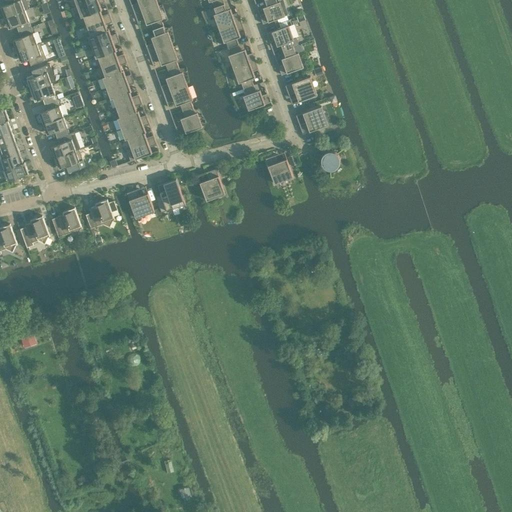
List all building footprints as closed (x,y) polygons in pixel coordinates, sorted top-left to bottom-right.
[(7,0),(9,3),(1,6),(5,17),(25,10),(30,8),(26,0),(7,0)] [(95,0),(94,0),(77,6),(81,16),(83,15),(84,16),(100,9),(98,4),(105,2),(104,0),(95,0)] [(138,0),(139,1),(131,4),(135,13),(146,8),(158,4),(156,0),(138,0)] [(260,14),(263,23),(272,20),(283,16),(285,15),(288,14),(283,0),(265,0),(267,6),(264,7),(266,12),(260,14)] [(214,14),(219,28),(241,20),(238,12),(232,14),(231,8),(227,10),(224,3),(214,7),(216,13),(214,14)] [(146,8),(135,13),(138,21),(145,18),(147,23),(151,22),(153,29),(164,25),(161,19),(163,18),(158,4),(146,8)] [(84,16),(87,26),(104,20),(111,17),(109,13),(102,15),(100,9),(84,16)] [(25,10),(5,17),(9,28),(17,25),(19,31),(31,27),(25,10)] [(88,36),(108,30),(106,24),(113,22),(111,17),(104,20),(87,26),(91,35),(88,36)] [(224,42),(226,41),(229,47),(239,44),(237,37),(241,36),(239,30),(244,28),(241,20),(219,28),(224,42)] [(152,36),(154,42),(146,45),(149,53),(173,45),(168,31),(166,31),(164,25),(153,29),(155,35),(152,36)] [(266,33),(270,42),(275,40),(277,45),(281,44),(283,50),(294,46),(292,40),(294,39),(289,25),(286,26),(266,33)] [(21,37),(13,40),(17,51),(37,43),(31,27),(19,31),(21,37)] [(88,36),(92,47),(119,38),(117,33),(110,35),(108,30),(88,36)] [(92,47),(96,57),(115,50),(113,45),(120,42),(119,38),(92,47)] [(37,43),(17,51),(21,62),(29,59),(31,65),(47,60),(41,42),(37,43)] [(239,44),(229,47),(231,54),(229,55),(234,69),(256,61),(253,52),(247,54),(245,49),(242,50),(239,44)] [(149,53),(152,61),(160,59),(162,64),(165,63),(168,69),(178,65),(176,59),(178,59),(173,45),(149,53)] [(284,64),(278,66),(282,75),(303,67),(298,52),(296,53),(294,46),(283,50),(286,57),(282,58),(284,64)] [(63,48),(56,50),(59,57),(65,55),(63,48)] [(98,57),(102,66),(126,58),(124,53),(117,56),(115,50),(96,57),(96,58),(98,57)] [(103,77),(105,77),(123,71),(121,65),(128,63),(126,58),(102,66),(105,76),(103,77)] [(239,82),(241,82),(243,88),(254,84),(252,78),(255,76),(253,71),(259,69),(256,61),(234,69),(239,82)] [(27,78),(31,90),(51,82),(51,83),(56,81),(50,63),(32,70),(35,76),(27,78)] [(166,77),(168,83),(161,85),(164,94),(175,90),(188,85),(182,71),(181,72),(178,65),(168,69),(170,76),(166,77)] [(103,77),(107,88),(133,78),(131,74),(125,76),(123,71),(105,77),(103,77)] [(285,85),(289,94),(296,92),(299,101),(317,94),(310,76),(285,85)] [(107,88),(110,98),(113,97),(130,91),(128,85),(135,83),(133,78),(107,88)] [(43,98),(45,104),(57,99),(51,83),(51,82),(31,90),(35,101),(43,98)] [(254,84),(243,88),(246,94),(243,95),(249,110),(251,109),(271,102),(268,93),(262,95),(260,90),(256,91),(254,84)] [(175,90),(164,94),(167,102),(174,99),(176,105),(180,103),(182,110),(193,106),(191,100),(193,99),(188,85),(175,90)] [(113,98),(117,107),(141,99),(139,94),(132,96),(130,91),(113,97),(110,98),(111,99),(113,98)] [(39,112),(43,123),(64,116),(57,99),(45,104),(47,110),(39,112)] [(118,117),(118,118),(119,117),(137,111),(135,106),(142,103),(141,99),(117,107),(120,117),(118,117)] [(181,118),(183,123),(175,126),(179,135),(203,126),(197,112),(195,112),(193,106),(182,110),(185,116),(181,118)] [(303,112),(306,121),(299,124),(303,133),(328,124),(321,106),(303,112)] [(5,108),(0,110),(0,122),(8,120),(10,119),(5,108)] [(118,118),(122,128),(148,119),(146,114),(139,117),(137,111),(119,117),(118,118)] [(55,132),(57,138),(70,133),(64,116),(43,123),(47,134),(55,132)] [(122,128),(125,138),(127,138),(145,132),(143,126),(150,124),(148,119),(122,128)] [(8,120),(0,122),(0,134),(12,130),(8,120)] [(12,130),(0,134),(0,146),(16,141),(12,130)] [(56,157),(79,149),(80,148),(74,131),(70,133),(57,138),(59,143),(52,146),(56,157)] [(128,138),(131,148),(155,139),(154,135),(147,137),(145,132),(127,138),(125,138),(126,139),(128,138)] [(127,149),(131,160),(152,152),(150,146),(157,144),(155,139),(131,148),(127,149)] [(0,146),(0,158),(20,152),(16,141),(0,146)] [(85,166),(79,149),(56,157),(60,168),(67,165),(70,172),(85,166)] [(324,152),(320,161),(320,162),(321,162),(321,164),(322,165),(323,166),(324,167),(325,168),(326,168),(327,169),(328,169),(330,169),(331,169),(333,169),(334,168),(336,167),(337,166),(338,165),(339,163),(339,162),(339,161),(339,160),(339,159),(339,158),(338,156),(338,155),(337,155),(336,153),(335,152),(333,151),(331,151),(330,151),(328,151),(327,151),(326,151),(324,152)] [(20,152),(0,158),(0,169),(0,171),(5,169),(24,162),(20,152)] [(276,154),(266,158),(274,181),(275,183),(294,176),(293,174),(289,162),(287,158),(278,161),(276,154)] [(24,162),(5,169),(9,180),(29,173),(25,162),(24,162)] [(209,179),(200,182),(202,186),(206,198),(207,200),(225,193),(225,191),(216,168),(207,172),(209,179)] [(161,194),(156,196),(161,212),(186,203),(185,201),(176,178),(167,181),(169,188),(160,192),(161,194)] [(137,189),(127,192),(135,215),(136,217),(155,211),(154,209),(150,197),(148,192),(139,196),(137,189)] [(109,202),(107,198),(95,203),(96,205),(91,207),(92,212),(86,214),(91,228),(103,224),(110,227),(113,220),(115,219),(112,211),(118,209),(114,200),(109,202)] [(81,228),(83,228),(75,207),(63,211),(64,213),(58,215),(58,216),(52,218),(59,236),(71,232),(78,235),(81,228)] [(48,237),(50,236),(43,215),(31,219),(31,222),(26,224),(27,226),(20,228),(27,247),(34,244),(33,242),(38,240),(45,243),(48,237)] [(16,245),(18,244),(10,223),(0,226),(0,253),(2,253),(1,250),(6,248),(13,252),(16,245)] [(33,334),(21,338),(25,348),(37,343),(34,335),(33,334)] [(360,394),(347,398),(351,409),(353,408),(363,404),(361,396),(360,394)] [(190,485),(177,488),(179,498),(193,495),(190,485)]
